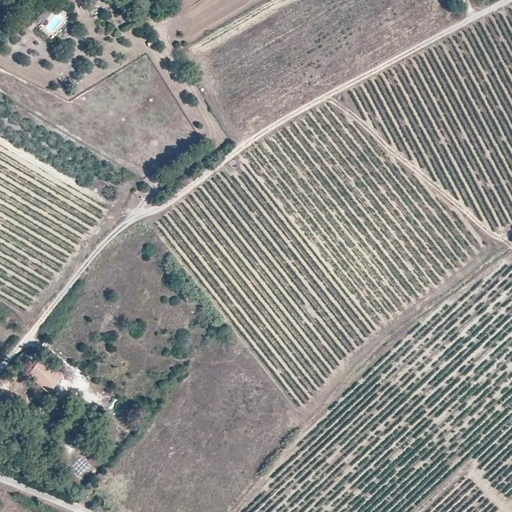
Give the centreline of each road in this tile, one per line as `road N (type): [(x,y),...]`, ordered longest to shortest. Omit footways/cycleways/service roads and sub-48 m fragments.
road 1 (track): [(510,0),(233,151),(166,204),(126,222),(0,369)]
road 2 (track): [(511,255),(337,393),(237,511)]
